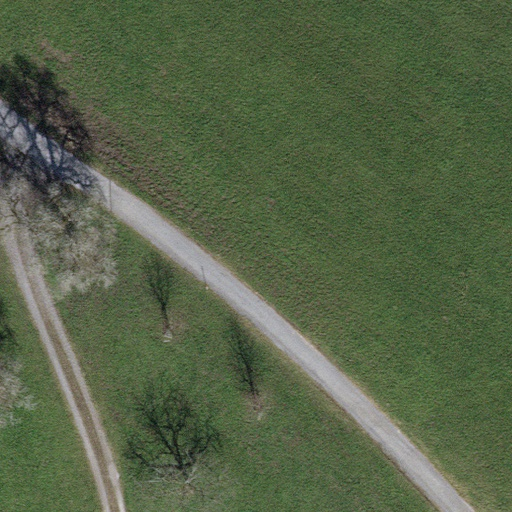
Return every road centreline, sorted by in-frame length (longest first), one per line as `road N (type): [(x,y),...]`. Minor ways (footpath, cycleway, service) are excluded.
road 1 (track): [(0,108),(345,379),(461,511)]
road 2 (track): [(12,118),(113,511)]
